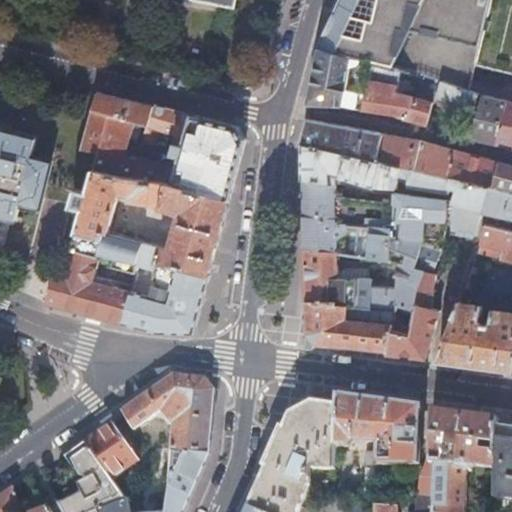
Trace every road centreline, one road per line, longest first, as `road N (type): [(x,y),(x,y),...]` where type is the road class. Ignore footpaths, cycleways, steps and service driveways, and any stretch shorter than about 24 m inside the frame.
road 1 (residential): [(276,116),(0,50)]
road 2 (residential): [(511,396),(246,358)]
road 3 (residential): [(246,358),(276,116)]
road 4 (residential): [(157,352),(0,464)]
road 5 (residential): [(157,352),(51,330),(0,310)]
road 6 (residential): [(216,511),(235,472),(246,358)]
road 7 (residential): [(276,116),(312,0)]
